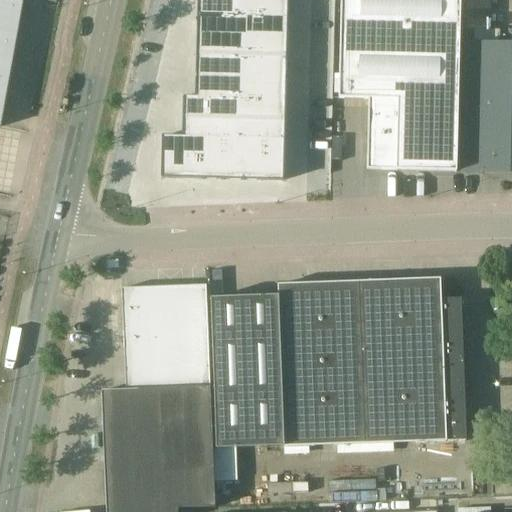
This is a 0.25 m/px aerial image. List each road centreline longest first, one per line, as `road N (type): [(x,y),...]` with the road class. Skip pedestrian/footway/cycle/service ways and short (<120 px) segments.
road 1 (unclassified): [(511,228),(134,240),(57,234)]
road 2 (unclassified): [(4,511),(57,234)]
road 3 (unclassified): [(109,0),(57,234)]
